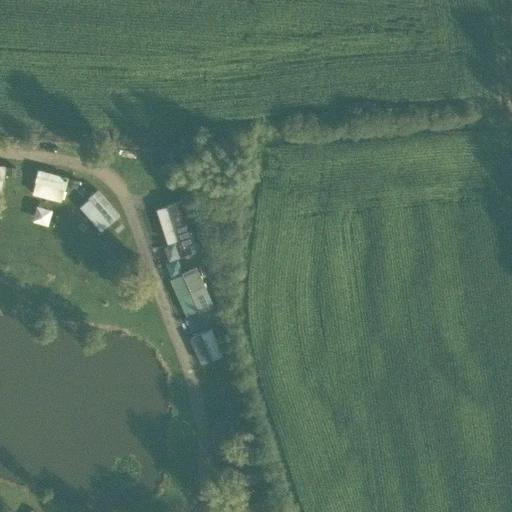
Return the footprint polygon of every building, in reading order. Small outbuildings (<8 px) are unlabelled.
[(0,167),(0,189),(1,181),(3,181),(3,175),(14,176),(15,169),(0,167)] [(37,171),(31,195),(60,203),(64,187),(75,189),(77,182),(37,171)] [(88,200),(78,208),(99,233),(109,224),(115,231),(121,226),(115,219),(118,216),(96,191),(87,199),(88,200)] [(180,201),(155,211),(166,245),(176,241),(179,250),(194,244),(180,201)] [(181,276),(168,281),(184,318),(212,306),(194,267),(180,274),(181,276)] [(210,330),(188,341),(199,366),(222,356),(210,330)] [(229,422),(212,425),(217,461),(238,458),(234,427),(230,427),(229,422)] [(255,462),(225,465),(227,478),(239,477),(240,487),(258,485),(255,462)]
